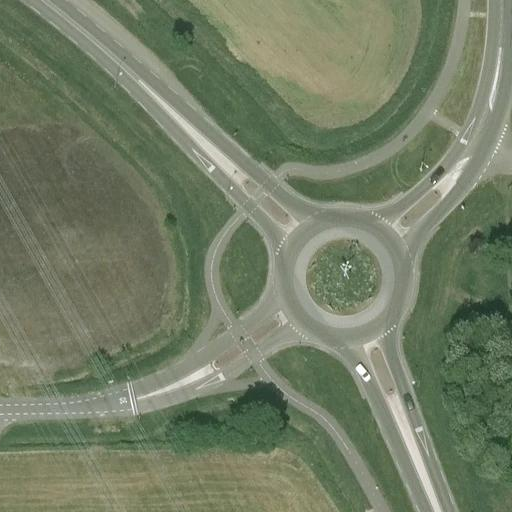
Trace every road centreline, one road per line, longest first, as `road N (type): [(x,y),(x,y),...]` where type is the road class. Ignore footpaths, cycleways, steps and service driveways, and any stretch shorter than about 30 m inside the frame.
road 1 (primary): [(295,236),(142,88),(34,0)]
road 2 (unclassified): [(115,405),(201,388),(294,328)]
road 3 (unclassified): [(281,303),(115,405)]
road 4 (primary): [(437,511),(372,341)]
road 5 (secondary): [(475,148),(495,86),(501,0)]
road 6 (secondary): [(394,238),(475,148)]
